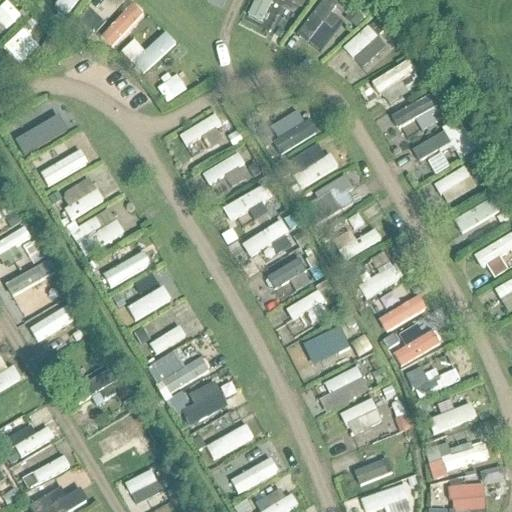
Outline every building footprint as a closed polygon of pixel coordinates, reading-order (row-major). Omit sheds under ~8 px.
[(32,14),(43,2),(39,0),(18,0),(18,1),(32,14)] [(272,0),(271,6),(286,12),(290,0),(272,0)] [(356,0),(342,0),(319,25),(342,46),(371,14),(356,0)] [(119,19),(136,40),(153,27),(136,6),(119,19)] [(394,18),(364,40),(381,62),(410,40),(394,18)] [(38,57),(57,36),(41,22),(23,43),(38,57)] [(177,36),(185,43),(173,56),(184,66),(196,53),(199,56),(209,45),(187,25),(177,36)] [(157,60),(173,42),(158,28),(142,47),(157,60)] [(187,96),(209,83),(200,67),(178,80),(187,96)] [(414,97),(433,82),(425,72),(406,87),(414,97)] [(426,132),(476,106),(472,98),(461,103),(453,88),(414,108),(426,132)] [(240,106),(199,129),(205,140),(246,117),(240,106)] [(293,134),(302,148),(340,124),(331,110),(293,134)] [(78,119),(46,134),(51,145),(83,130),(78,119)] [(435,144),(443,156),(475,135),(467,123),(435,144)] [(315,151),(329,178),(360,162),(346,135),(315,151)] [(88,139),(71,149),(79,161),(96,150),(88,139)] [(465,149),(472,160),(482,153),(476,142),(465,149)] [(79,179),(103,156),(97,149),(81,164),(69,151),(60,159),(79,179)] [(226,162),(235,188),(250,183),(245,167),(267,160),(263,150),(226,162)] [(109,172),(82,188),(90,202),(82,206),(88,216),(138,188),(120,157),(105,165),(109,172)] [(469,198),(500,179),(488,158),(456,177),(469,198)] [(335,184),(339,197),(366,187),(361,175),(335,184)] [(252,216),(294,189),(286,176),(244,203),(252,216)] [(0,212),(27,196),(20,184),(0,195),(0,212)] [(369,184),(336,207),(343,217),(376,194),(369,184)] [(147,227),(137,209),(147,204),(140,190),(126,198),(130,205),(108,217),(115,228),(104,234),(112,247),(147,227)] [(511,192),(483,208),(495,230),(511,220),(511,192)] [(293,237),(313,226),(305,213),(264,237),(275,256),(297,243),(293,237)] [(101,216),(89,221),(94,235),(107,231),(101,216)] [(46,252),(39,240),(53,232),(46,221),(1,248),(11,264),(21,258),(25,265),(46,252)] [(369,256),(404,229),(397,221),(381,233),(375,225),(356,239),(369,256)] [(504,260),(511,255),(511,238),(496,247),(504,260)] [(397,250),(400,262),(413,259),(410,247),(397,250)] [(124,265),(129,280),(168,266),(162,251),(124,265)] [(321,274),(321,275),(330,272),(324,254),(287,267),(292,283),(321,274)] [(378,279),(386,293),(427,270),(419,257),(378,279)] [(330,263),(337,278),(347,273),(340,259),(330,263)] [(32,277),(37,289),(51,283),(46,271),(32,277)] [(415,286),(422,298),(437,290),(431,278),(415,286)] [(343,286),(303,301),(308,313),(348,298),(343,286)] [(180,287),(150,301),(156,314),(186,300),(180,287)] [(397,311),(402,323),(446,306),(441,294),(397,311)] [(324,321),(350,308),(345,298),(319,311),(324,321)] [(75,303),(55,323),(45,333),(68,356),(98,326),(75,303)] [(207,331),(195,312),(193,312),(187,303),(152,325),(161,341),(166,338),(175,351),(207,331)] [(415,358),(460,341),(450,317),(422,328),(427,340),(411,346),(415,358)] [(329,352),(367,333),(360,320),(322,338),(329,352)] [(376,351),(393,343),(387,329),(370,337),(376,351)] [(177,384),(220,362),(211,346),(169,368),(177,384)] [(469,352),(455,357),(459,370),(431,379),(435,394),(478,381),(469,352)] [(376,362),(341,379),(347,391),(381,374),(376,362)] [(193,404),(214,392),(209,383),(188,396),(193,404)] [(365,386),(347,392),(350,401),(368,395),(365,386)] [(228,391),(204,402),(207,411),(231,400),(228,391)] [(364,432),(398,421),(391,398),(357,408),(364,432)] [(485,408),(469,414),(465,403),(437,413),(442,428),(450,425),(453,433),(489,420),(485,408)] [(121,452),(161,425),(153,413),(113,440),(121,452)] [(214,446),(228,438),(220,424),(206,432),(214,446)] [(235,453),(268,438),(262,426),(229,441),(235,453)] [(2,430),(0,431),(0,491),(28,476),(2,430)] [(280,437),(271,443),(290,470),(298,464),(280,437)] [(401,443),(369,455),(374,468),(406,456),(401,443)] [(459,474),(506,460),(501,445),(455,459),(459,474)] [(256,488),(287,469),(277,453),(246,472),(256,488)] [(135,475),(147,506),(178,495),(173,483),(171,484),(163,465),(135,475)] [(277,511),(275,511),(300,511),(312,502),(296,483),(270,504),(277,511)] [(418,487),(373,498),(376,511),(386,511),(422,504),(418,487)] [(81,511),(85,511),(105,500),(99,490),(76,504),(81,511)] [(464,511),(496,511),(496,491),(463,493),(464,511)] [(263,494),(249,500),(254,511),(263,511),(270,509),(263,494)] [(195,511),(191,502),(167,511),(195,511)]
